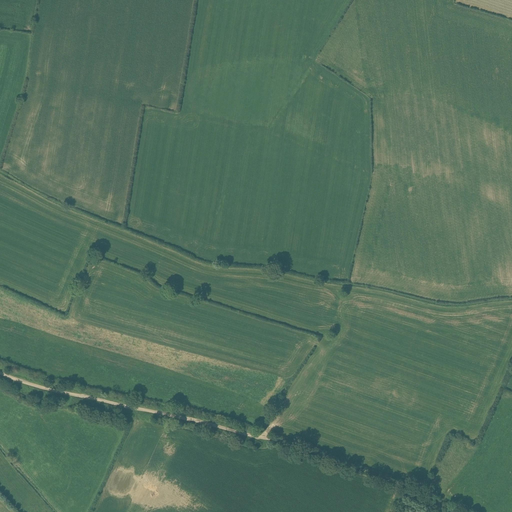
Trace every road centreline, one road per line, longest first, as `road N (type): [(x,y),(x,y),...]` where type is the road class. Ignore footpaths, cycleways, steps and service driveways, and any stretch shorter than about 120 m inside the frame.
road 1 (track): [(305,450),(0,372)]
road 2 (track): [(305,450),(437,501)]
